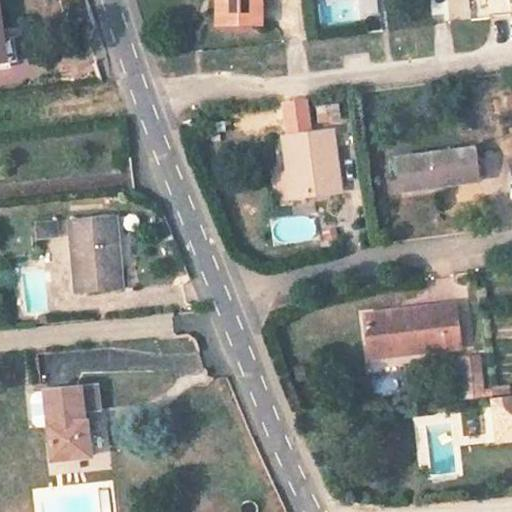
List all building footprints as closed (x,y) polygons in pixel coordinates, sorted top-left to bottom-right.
[(261,24),(260,0),(216,0),(217,25),(261,24)] [(300,34),(298,0),(280,0),(283,35),(300,34)] [(334,0),(335,19),(378,16),(376,0),(334,0)] [(191,120),(183,122),(186,131),(194,128),(191,120)] [(332,132),(283,138),(288,174),(291,198),(340,192),(332,132)] [(478,181),(474,149),(396,160),(400,191),(442,186),(478,181)] [(288,174),(278,176),(281,199),(291,198),(288,174)] [(442,193),(442,186),(400,191),(402,198),(410,198),(442,193)] [(120,260),(116,217),(69,221),(75,294),(123,289),(122,273),(111,274),(110,261),(120,260)] [(34,220),(35,237),(58,236),(57,219),(34,220)] [(120,260),(110,261),(111,274),(122,273),(120,260)] [(459,347),(454,305),(365,316),(368,350),(404,345),(405,354),(459,347)] [(404,345),(368,350),(370,358),(405,354),(404,345)] [(480,356),(458,358),(462,391),(483,389),(480,356)] [(45,391),(52,461),(89,457),(86,423),(83,423),(82,412),(99,411),(96,385),(45,391)] [(483,389),(462,391),(463,400),(492,396),(492,391),(484,391),(483,389)] [(511,393),(502,395),(506,429),(511,428),(511,393)]
